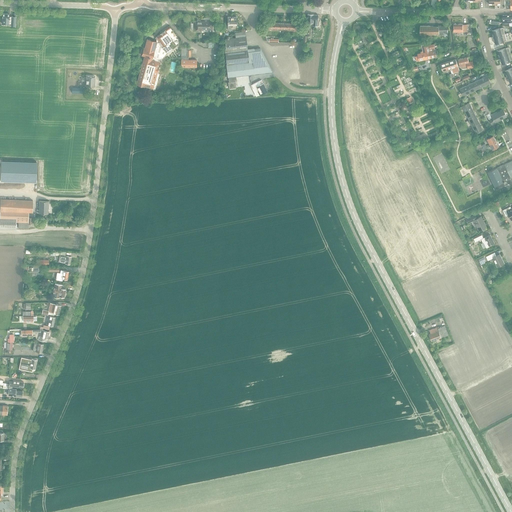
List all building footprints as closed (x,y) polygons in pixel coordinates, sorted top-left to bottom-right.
[(12,17),(12,18),(9,18),(9,14),(2,14),(2,24),(9,24),(11,24),(11,26),(15,26),(16,17),(12,17)] [(308,14),(307,22),(313,23),(313,26),(318,26),(318,20),(318,15),(313,15),(308,14)] [(502,23),(511,22),(511,14),(502,15),(502,23)] [(231,25),(237,25),(238,17),(228,17),(228,18),(225,18),(224,23),(228,23),(228,30),(225,30),(225,33),(230,33),(230,30),(231,30),(231,25)] [(212,29),(212,22),(200,21),(200,22),(194,22),(193,31),(201,32),(201,29),(208,29),(208,32),(212,32),(212,29)] [(459,32),(467,32),(467,25),(453,25),(453,32),(457,32),(457,35),(459,35),(459,32)] [(176,44),(180,41),(169,26),(160,33),(155,38),(157,40),(156,42),(147,39),(144,48),(143,48),(141,55),(144,56),(136,84),(144,86),(144,85),(155,88),(163,59),(162,59),(164,52),(166,51),(168,54),(173,50),(169,44),(174,41),(176,44)] [(439,35),(439,26),(420,26),(420,35),(439,35)] [(439,26),(439,35),(444,35),(444,32),(447,32),(447,26),(439,26)] [(495,30),(492,31),(493,37),(505,34),(503,27),(495,30)] [(246,36),(245,31),(236,33),(237,38),(233,39),(233,36),(229,37),(229,39),(225,40),(225,53),(228,78),(228,77),(229,82),(237,81),(236,76),(272,71),(260,48),(248,49),(246,36)] [(505,34),(493,37),(495,43),(498,42),(498,43),(507,40),(505,34)] [(428,45),(431,59),(437,57),(434,44),(428,45)] [(419,61),(431,59),(428,45),(424,46),(425,53),(423,53),(423,52),(421,52),(421,53),(418,54),(418,56),(415,57),(416,61),(419,61)] [(500,50),(498,51),(500,57),(511,53),(509,47),(500,50)] [(511,56),(511,53),(500,57),(502,63),(504,62),(505,63),(511,59),(511,56)] [(468,62),(467,58),(458,60),(460,68),(467,66),(468,69),(474,67),(472,61),(468,62)] [(452,69),(454,77),(453,73),(460,71),(456,59),(449,61),(452,69)] [(451,78),(454,77),(452,69),(449,61),(445,63),(448,71),(450,70),(452,74),(450,75),(451,78)] [(86,87),(94,87),(95,76),(86,76),(86,77),(82,77),(82,81),(86,81),(86,87)] [(480,79),(484,86),(491,83),(487,76),(480,79)] [(477,90),(484,86),(480,79),(473,83),(477,90)] [(257,82),(251,85),(256,96),(259,94),(259,95),(267,91),(263,83),(262,81),(261,80),(257,82)] [(470,93),(477,90),(473,83),(467,86),(470,93)] [(463,96),(470,93),(467,86),(460,89),(462,93),(459,95),(460,97),(463,96)] [(465,113),(473,110),(469,103),(462,106),(465,113)] [(469,120),(476,116),(473,110),(465,113),(469,120)] [(489,120),(492,126),(496,124),(495,122),(506,117),(503,110),(491,116),(492,118),(489,120)] [(472,127),(479,123),(476,116),(469,120),(472,127)] [(479,123),(472,127),(475,134),(483,130),(479,123)] [(490,144),(496,141),(493,136),(487,139),(490,144)] [(496,141),(490,144),(493,150),(499,147),(496,141)] [(0,181),(36,182),(37,162),(1,161),(0,181)] [(511,178),(504,164),(488,173),(496,190),(501,187),(503,191),(511,186),(511,181),(510,178),(511,178)] [(462,187),(467,198),(470,196),(465,186),(462,187)] [(0,209),(0,211),(32,212),(33,200),(0,199),(0,209)] [(39,213),(48,213),(48,201),(39,200),(39,210),(37,209),(37,212),(39,213)] [(511,219),(511,209),(511,208),(510,206),(503,210),(506,216),(508,215),(511,220),(511,219)] [(481,216),(477,218),(475,215),(466,219),(468,223),(474,220),(479,231),(486,227),(481,216)] [(0,228),(16,229),(16,219),(0,218),(0,228)] [(29,224),(32,224),(32,218),(29,218),(29,223),(18,223),(18,228),(28,228),(29,224)] [(489,245),(494,243),(490,235),(483,238),(482,235),(474,239),(475,242),(481,239),(483,243),(484,242),(486,248),(490,246),(489,245)] [(500,254),(496,256),(495,253),(486,257),(488,260),(493,258),(497,267),(504,263),(500,254)] [(61,255),(60,261),(66,262),(66,263),(70,264),(71,256),(67,255),(67,256),(61,255)] [(63,279),(67,279),(69,271),(61,270),(60,273),(57,273),(56,280),(62,281),(63,279)] [(59,296),(64,297),(65,289),(61,289),(62,285),(55,283),(53,296),(59,297),(59,296)] [(55,304),(50,303),(49,311),(44,310),(43,314),(48,315),(48,314),(54,315),(55,313),(59,314),(61,305),(55,304)] [(30,322),(34,322),(34,316),(19,316),(19,325),(23,325),(23,321),(30,321),(30,322)] [(46,325),(53,327),(55,318),(49,316),(46,325)] [(431,340),(448,334),(444,325),(439,328),(438,326),(429,330),(430,332),(428,333),(431,340)] [(47,339),(48,339),(50,332),(41,330),(33,330),(22,330),(22,335),(25,335),(25,336),(28,336),(28,335),(33,335),(33,332),(41,332),(40,337),(39,340),(42,341),(42,340),(46,342),(47,339)] [(39,344),(35,343),(34,352),(38,352),(43,353),(44,344),(39,344)] [(21,362),(19,369),(24,370),(25,369),(32,370),(32,368),(35,369),(37,360),(32,359),(31,360),(23,358),(22,362),(21,362)] [(3,385),(3,388),(7,388),(7,387),(9,388),(8,395),(22,396),(22,392),(23,391),(16,390),(16,389),(13,388),(12,388),(12,386),(9,386),(3,385)]
